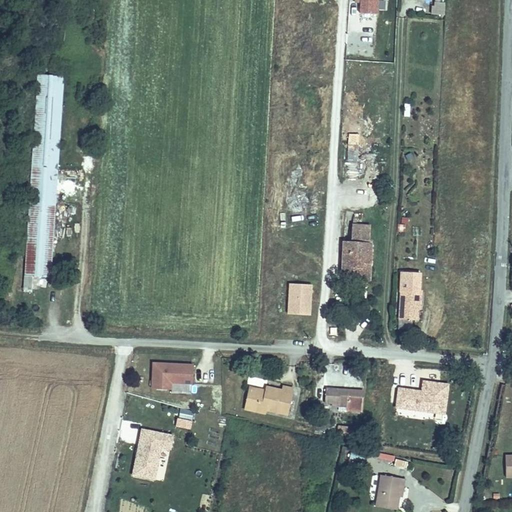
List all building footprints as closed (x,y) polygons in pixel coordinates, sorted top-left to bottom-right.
[(377,14),(377,0),(360,0),(360,14),(377,14)] [(444,14),(445,2),(432,1),(432,13),(444,14)] [(63,77),(38,75),(25,276),(33,276),(51,278),(63,77)] [(345,161),(357,162),(358,134),(346,133),(345,161)] [(368,244),(369,225),(353,224),(352,243),(368,244)] [(352,243),(344,243),(342,279),(362,280),(362,268),(369,269),(369,263),(370,263),(371,244),(368,244),(352,243)] [(421,306),(422,291),(419,291),(420,273),(401,272),(398,319),(418,321),(418,306),(421,306)] [(32,292),(33,276),(25,276),(24,291),(32,292)] [(309,314),(311,284),(289,283),(288,313),(309,314)] [(192,384),(193,366),(153,364),(152,389),(170,390),(171,383),(192,384)] [(430,412),(432,400),(445,402),(447,385),(423,382),(422,395),(418,395),(418,392),(399,389),(396,407),(430,412)] [(264,394),(265,389),(250,385),(248,391),(264,394)] [(288,415),(293,389),(282,386),(281,391),(266,387),(265,389),(264,394),(248,391),(245,406),(267,410),(288,415)] [(362,415),(364,392),(326,389),(325,403),(348,404),(348,414),(362,415)] [(444,414),(445,402),(432,400),(430,412),(444,414)] [(267,410),(245,406),(244,410),(266,415),(267,410)] [(191,428),(192,420),(178,417),(176,425),(191,428)] [(154,480),(161,447),(170,449),(173,436),(141,430),(132,475),(154,480)] [(397,511),(401,487),(404,487),(405,479),(380,475),(375,507),(397,511)]
